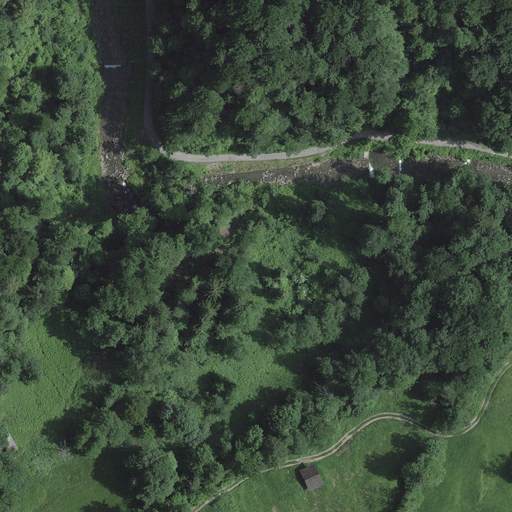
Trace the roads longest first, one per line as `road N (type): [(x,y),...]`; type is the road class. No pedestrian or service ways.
road 1 (track): [(511,158),(369,132),(288,153),(214,159),(178,152),(156,139),(149,102),(153,0)]
road 2 (track): [(190,511),(245,476),(320,454),(375,418),(461,432),(511,368)]
